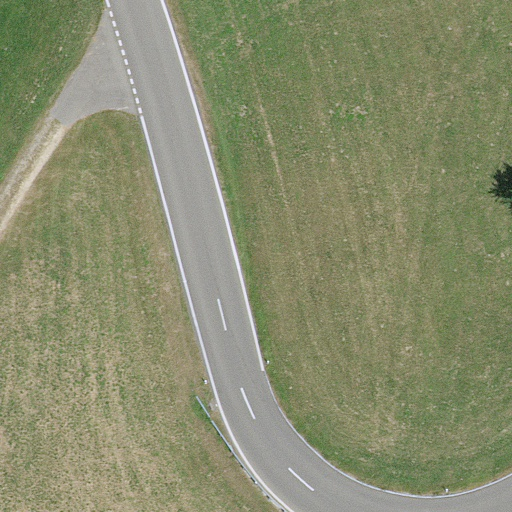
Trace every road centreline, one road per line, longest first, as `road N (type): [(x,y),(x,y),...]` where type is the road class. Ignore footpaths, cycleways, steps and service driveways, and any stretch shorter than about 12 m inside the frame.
road 1 (tertiary): [(133,0),(245,398),(299,479),(350,511)]
road 2 (track): [(144,36),(61,121),(0,219)]
